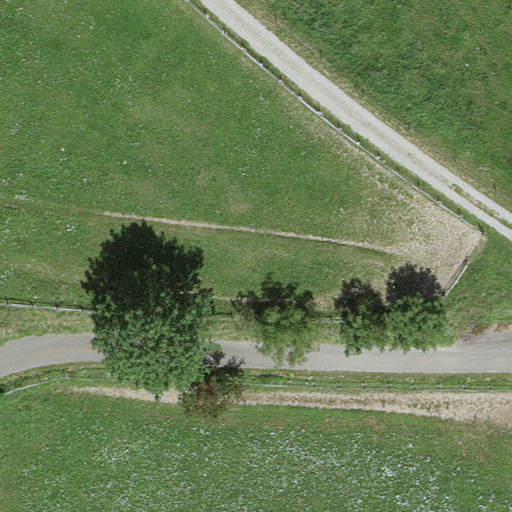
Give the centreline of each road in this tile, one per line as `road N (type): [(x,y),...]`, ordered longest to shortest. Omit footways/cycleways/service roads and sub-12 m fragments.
road 1 (unclassified): [(0,371),(42,350),(511,357)]
road 2 (track): [(511,223),(422,166),(224,0)]
